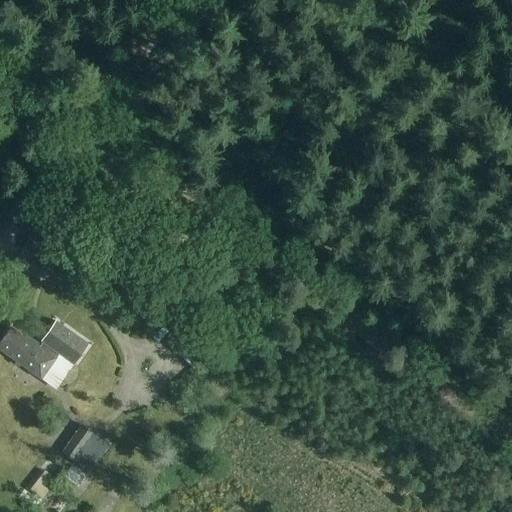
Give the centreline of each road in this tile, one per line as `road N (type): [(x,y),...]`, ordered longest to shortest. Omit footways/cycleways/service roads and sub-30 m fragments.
road 1 (track): [(82,131),(511,436)]
road 2 (track): [(0,246),(176,0)]
road 3 (track): [(115,83),(0,3)]
